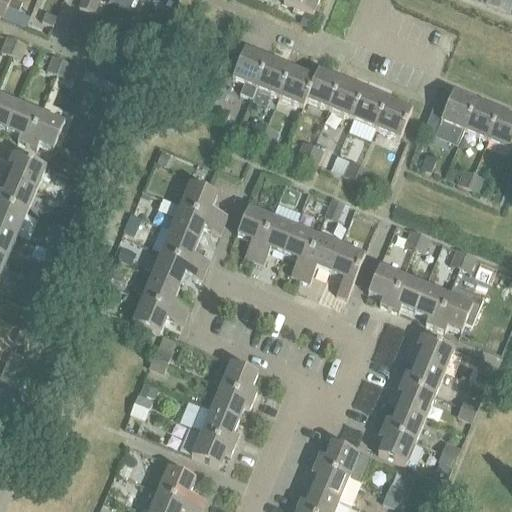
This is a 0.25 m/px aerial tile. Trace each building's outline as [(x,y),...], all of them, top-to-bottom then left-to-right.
[(0,0),(0,20),(4,22),(12,1),(12,0),(0,0)] [(83,0),(78,12),(95,20),(102,0),(83,0)] [(178,8),(181,0),(169,0),(168,4),(178,8)] [(321,0),(286,0),(283,6),(305,16),(313,19),(321,0)] [(499,11),(503,0),(489,0),(487,6),(499,11)] [(511,1),(508,0),(503,0),(499,11),(511,16),(511,15),(511,1)] [(12,1),(4,22),(14,26),(23,6),(12,1)] [(45,16),(41,26),(52,30),(56,21),(45,16)] [(305,16),(301,27),(308,30),(313,19),(305,16)] [(12,60),(17,47),(8,43),(3,56),(12,60)] [(17,47),(12,60),(22,64),(27,51),(17,47)] [(257,92),(269,63),(245,53),(233,82),(244,87),(239,98),(252,104),(257,92)] [(58,80),(64,66),(54,62),(48,75),(58,80)] [(269,63),(257,92),(280,102),(292,72),(269,63)] [(73,70),(64,66),(58,80),(67,84),(73,70)] [(315,82),(292,72),(280,102),(304,112),(307,104),(306,104),(315,82)] [(318,74),(315,82),(306,104),(307,104),(329,113),(341,84),(318,74)] [(365,94),(341,84),(329,113),(353,123),(365,94)] [(389,104),(365,94),(353,123),(376,133),(389,104)] [(424,133),(424,134),(425,134),(436,139),(459,148),(464,136),(477,106),(453,96),(449,107),(448,107),(443,105),(438,103),(437,103),(434,111),(431,118),(424,133)] [(19,107),(0,99),(0,131),(8,135),(19,107)] [(412,114),(389,104),(376,133),(400,143),(412,114)] [(477,106),(464,136),(488,146),(500,116),(477,106)] [(42,117),(19,107),(8,135),(21,141),(19,146),(28,150),(42,117)] [(224,131),(230,118),(212,110),(206,124),(224,131)] [(511,153),(511,121),(500,116),(488,146),(511,156),(511,153)] [(66,127),(42,117),(28,150),(38,155),(40,149),(54,155),(66,127)] [(261,146),(267,132),(257,128),(251,142),(261,146)] [(267,132),(261,146),(271,150),(276,136),(267,132)] [(382,163),(385,146),(371,144),(369,162),(382,163)] [(308,166),(314,153),(304,148),(298,161),(308,166)] [(80,170),(86,156),(77,152),(72,166),(80,170)] [(323,157),(314,153),(308,166),(318,170),(323,157)] [(162,155),(157,167),(166,171),(171,159),(162,155)] [(15,170),(10,183),(37,195),(47,171),(15,157),(10,168),(15,170)] [(431,178),(436,165),(426,160),(420,174),(431,178)] [(354,185),(360,172),(350,168),(344,181),(354,185)] [(360,172),(354,185),(364,189),(370,176),(360,172)] [(468,193),(473,180),(463,176),(458,189),(468,193)] [(483,184),(473,180),(468,193),(477,197),(483,184)] [(83,187),(70,181),(66,190),(80,196),(83,187)] [(37,195),(10,183),(4,197),(0,195),(0,206),(27,218),(37,195)] [(180,213),(225,231),(229,221),(212,214),(218,199),(190,188),(180,213)] [(338,226),(345,209),(333,204),(326,221),(338,226)] [(27,218),(0,206),(0,233),(18,241),(27,218)] [(225,231),(180,213),(162,206),(158,214),(176,222),(171,235),(199,247),(205,232),(221,239),(225,231)] [(285,206),(280,216),(299,225),(304,216),(285,206)] [(255,265),(273,222),(249,212),(237,240),(252,246),(245,261),(255,265)] [(55,217),(51,228),(64,233),(68,223),(55,217)] [(273,222),(255,265),(265,270),(271,254),(284,260),(296,232),(273,222)] [(64,233),(51,228),(47,237),(61,242),(64,233)] [(296,232),(284,260),(297,265),(291,281),(301,285),(318,241),(296,232)] [(18,241),(0,233),(0,260),(8,264),(18,241)] [(199,247),(171,235),(161,258),(206,276),(210,265),(194,258),(199,247)] [(415,254),(421,240),(412,236),(406,250),(415,254)] [(421,240),(415,254),(425,258),(431,244),(421,240)] [(341,250),(318,241),(301,285),(310,289),(317,273),(330,278),(341,250)] [(341,250),(330,278),(343,283),(336,300),(347,304),(365,260),(341,250)] [(133,258),(122,253),(117,264),(128,269),(133,258)] [(461,273),(466,259),(457,255),(451,269),(461,273)] [(206,276),(161,258),(152,281),(180,293),(186,280),(202,286),(206,276)] [(476,263),(466,259),(461,273),(470,277),(476,263)] [(31,274),(45,280),(49,270),(35,264),(31,274)] [(390,314),(404,281),(379,271),(368,298),(383,304),(380,310),(390,314)] [(45,280),(31,274),(27,283),(41,289),(45,280)] [(112,275),(108,287),(118,291),(123,279),(112,275)] [(152,281),(142,303),(187,322),(190,313),(175,306),(180,293),(152,281)] [(426,291),(404,281),(390,314),(399,318),(402,312),(415,318),(426,291)] [(449,300),(426,291),(415,318),(428,323),(426,329),(436,333),(449,300)] [(449,300),(436,333),(445,337),(448,331),(462,337),(465,329),(471,331),(479,313),(483,304),(453,292),(449,300)] [(187,322),(142,303),(132,328),(160,339),(167,325),(183,331),(187,322)] [(21,333),(32,337),(42,314),(31,309),(21,333)] [(32,337),(21,333),(16,344),(27,349),(32,337)] [(154,364),(168,369),(177,346),(164,340),(154,364)] [(417,366),(444,378),(454,354),(421,341),(417,350),(422,353),(417,366)] [(168,369),(154,364),(151,373),(164,378),(168,369)] [(495,371),(482,365),(478,375),(491,380),(495,371)] [(7,366),(2,378),(13,383),(18,370),(7,366)] [(444,378),(417,366),(411,380),(405,377),(401,387),(435,401),(444,378)] [(230,367),(220,391),(253,405),(257,396),(251,393),(257,379),(230,367)] [(13,383),(2,378),(0,382),(0,392),(7,395),(13,383)] [(146,387),(140,400),(152,406),(158,392),(146,387)] [(435,401),(401,387),(397,396),(402,399),(397,412),(425,424),(435,401)] [(220,391),(211,414),(238,426),(244,412),(249,414),(253,405),(220,391)] [(136,410),(148,415),(152,406),(140,400),(136,410)] [(466,403),(462,412),(475,418),(479,408),(466,403)] [(148,415),(136,410),(132,419),(144,425),(148,415)] [(202,410),(192,433),(201,437),(234,451),(238,442),(233,439),(238,426),(211,414),(202,410)] [(386,423),(382,432),(416,446),(425,424),(397,412),(392,425),(386,423)] [(475,418),(462,412),(458,421),(471,427),(475,418)] [(183,451),(190,426),(179,423),(172,448),(183,451)] [(416,446),(382,432),(379,442),(384,444),(378,458),(406,470),(416,446)] [(234,451),(201,437),(191,461),(219,472),(225,458),(230,460),(234,451)] [(319,459),(315,468),(349,483),(361,487),(371,463),(331,447),(325,461),(319,459)] [(447,449),(443,458),(456,463),(460,454),(447,449)] [(456,463),(443,458),(440,467),(451,472),(452,472),(456,463)] [(440,467),(433,484),(444,489),(451,472),(440,467)] [(315,468),(311,478),(317,481),(311,494),(339,506),(351,511),(361,487),(349,483),(315,468)] [(167,472),(157,496),(196,511),(202,511),(205,504),(190,498),(196,484),(167,472)] [(391,489),(387,499),(400,504),(404,495),(391,489)] [(300,505),(297,511),(336,511),(339,506),(311,494),(306,508),(300,505)] [(196,511),(157,496),(150,511),(196,511)] [(396,511),(400,504),(387,499),(383,508),(393,511),(396,511)]
